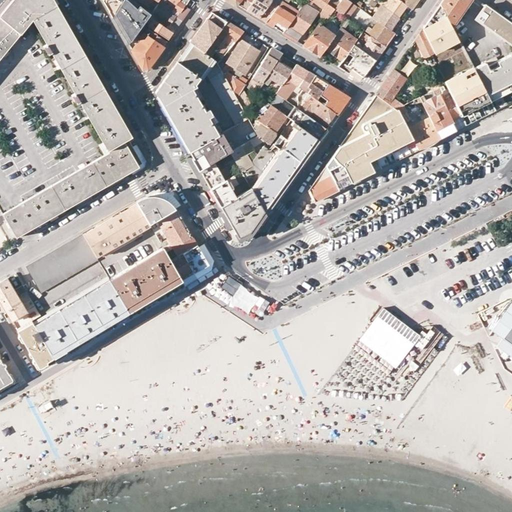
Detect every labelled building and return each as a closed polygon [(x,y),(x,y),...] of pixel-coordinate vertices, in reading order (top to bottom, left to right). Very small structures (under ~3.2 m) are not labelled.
[(11,0),(0,14),(0,16),(21,33),(33,19),(57,5),(54,0),(11,0)] [(103,0),(113,17),(123,0),(103,0)] [(123,0),(113,17),(122,33),(141,21),(148,11),(147,10),(138,4),(133,0),(123,0)] [(152,4),(149,2),(150,0),(157,0),(159,1),(159,0),(139,0),(149,7),(147,10),(148,11),(150,13),(151,12),(157,3),(154,1),(152,4)] [(159,0),(159,1),(158,2),(182,20),(186,14),(190,8),(185,5),(188,0),(159,0)] [(230,0),(246,9),(253,0),(230,0)] [(253,0),(246,9),(260,18),(271,0),(253,0)] [(271,0),(260,18),(266,22),(282,0),(271,0)] [(289,0),(282,0),(266,22),(274,26),(277,21),(287,27),(302,6),(299,5),(296,10),(287,4),(289,0)] [(283,32),(297,41),(318,12),(307,5),(311,0),(313,0),(324,8),(327,3),(326,3),(322,0),(306,0),(302,6),(287,27),(283,32)] [(328,0),(326,3),(327,3),(335,9),(339,3),(337,1),(337,0),(328,0)] [(341,0),(339,3),(335,9),(347,18),(357,6),(355,5),(352,2),(350,1),(348,0),(341,0)] [(384,0),(383,2),(382,5),(399,17),(407,6),(403,3),(399,0),(384,0)] [(399,0),(403,3),(407,6),(412,9),(418,0),(399,0)] [(442,0),(440,4),(451,26),(469,0),(442,0)] [(157,3),(151,12),(169,24),(167,28),(173,32),(182,20),(158,2),(157,3)] [(327,3),(324,8),(319,15),(326,20),(335,9),(327,3)] [(432,14),(422,29),(434,52),(447,46),(459,40),(451,26),(440,4),(432,14)] [(77,48),(72,40),(76,38),(75,35),(57,5),(33,19),(47,43),(44,45),(48,54),(52,52),(75,92),(72,94),(77,103),(80,101),(87,113),(99,133),(104,142),(108,149),(128,138),(132,136),(118,111),(109,95),(105,97),(100,89),(104,87),(81,46),(77,48)] [(401,19),(399,17),(382,5),(373,17),(378,21),(390,30),(397,20),(399,21),(401,19)] [(481,83),(495,111),(511,101),(511,24),(497,14),(484,5),(475,18),(485,26),(511,44),(511,53),(497,60),(495,57),(473,68),(481,83)] [(148,11),(141,21),(122,33),(128,44),(142,25),(149,15),(150,13),(148,11)] [(173,32),(167,28),(149,15),(142,25),(147,28),(148,26),(168,39),(173,32)] [(196,34),(210,44),(224,26),(210,15),(196,34)] [(0,59),(21,33),(0,16),(0,59)] [(347,19),(336,33),(324,51),(326,52),(328,49),(343,60),(354,43),(355,41),(357,39),(344,29),(350,21),(347,19)] [(227,21),(224,26),(210,44),(204,52),(213,59),(218,62),(220,60),(219,59),(212,54),(215,51),(223,56),(240,35),(243,31),(235,26),(227,21)] [(390,30),(378,21),(372,29),(369,27),(366,31),(383,43),(390,33),(394,35),(395,33),(390,30)] [(319,24),(306,41),(320,49),(317,53),(321,55),(323,52),(324,51),(336,33),(334,32),(332,34),(319,24)] [(167,41),(148,28),(132,50),(143,68),(148,68),(167,41)] [(431,54),(434,52),(422,29),(415,39),(424,58),(427,56),(431,54)] [(394,35),(390,33),(383,43),(386,45),(394,35)] [(204,52),(210,44),(196,34),(190,42),(191,43),(204,52)] [(383,49),(380,47),(382,45),(371,37),(363,48),(361,47),(360,44),(355,41),(354,43),(372,57),(376,60),(383,49)] [(76,38),(72,40),(77,48),(81,46),(76,38)] [(231,55),(249,66),(259,50),(241,39),(238,45),(231,55)] [(459,40),(447,46),(452,56),(460,73),(473,68),(466,55),(459,40)] [(317,53),(320,49),(306,41),(303,45),(317,53)] [(189,52),(181,64),(200,77),(205,71),(213,59),(204,52),(191,43),(186,49),(189,52)] [(372,57),(354,43),(343,60),(338,66),(359,79),(362,79),(376,60),(372,57)] [(434,52),(431,54),(433,59),(436,63),(452,56),(447,46),(434,52)] [(281,55),(271,48),(252,78),(255,80),(257,78),(263,82),(281,55)] [(177,61),(181,64),(189,52),(186,49),(182,55),(177,61)] [(245,85),(238,80),(234,78),(235,76),(231,74),(227,71),(230,68),(233,70),(235,68),(244,74),(249,66),(231,55),(227,63),(229,64),(228,66),(226,65),(222,70),(237,98),(243,88),(245,85)] [(272,79),(282,85),(287,78),(293,70),(280,61),(283,56),(281,55),(263,82),(268,85),(272,79)] [(244,110),(237,98),(222,70),(218,62),(213,59),(205,71),(230,116),(235,125),(248,118),(244,110)] [(220,60),(218,62),(222,70),(226,65),(220,60)] [(173,67),(176,70),(181,64),(177,61),(173,67)] [(173,67),(156,91),(170,116),(190,104),(203,97),(196,84),(200,77),(181,64),(176,70),(173,67)] [(287,78),(298,86),(308,71),(296,64),(293,70),(287,78)] [(460,73),(444,81),(444,82),(451,95),(453,99),(454,102),(462,116),(466,125),(495,111),(481,83),(473,68),(460,73)] [(381,88),(393,97),(406,78),(393,70),(381,88)] [(308,71),(298,86),(302,89),(309,94),(310,91),(309,90),(310,88),(308,86),(315,75),(308,71)] [(241,75),(238,80),(245,85),(249,79),(241,75)] [(308,86),(310,88),(309,90),(310,91),(309,94),(317,99),(319,95),(328,83),(315,75),(308,86)] [(285,99),(292,89),(299,93),(302,89),(298,86),(287,78),(282,85),(276,93),(278,94),(285,99)] [(328,83),(319,95),(327,100),(324,104),(338,114),(343,106),(348,99),(348,95),(328,83)] [(105,97),(109,95),(104,87),(100,89),(105,97)] [(244,110),(250,101),(243,88),(237,98),(244,110)] [(397,108),(404,121),(418,149),(440,138),(427,113),(427,112),(420,116),(423,121),(411,127),(407,120),(410,120),(404,108),(392,99),(393,97),(381,88),(376,95),(396,109),(397,108)] [(441,92),(439,93),(439,94),(452,120),(457,129),(466,125),(462,116),(454,102),(453,99),(446,102),(444,98),(441,92)] [(285,99),(278,94),(271,104),(277,109),(285,99)] [(307,115),(311,110),(326,122),(330,125),(338,114),(324,104),(317,99),(309,94),(299,109),(307,115)] [(457,129),(452,120),(439,94),(422,103),(427,112),(427,113),(440,138),(457,129)] [(406,155),(418,149),(404,121),(397,108),(396,109),(376,95),(353,127),(333,155),(335,160),(343,166),(348,176),(351,182),(406,155)] [(203,97),(190,104),(170,116),(179,131),(190,151),(213,137),(222,132),(215,118),(203,97)] [(257,112),(261,114),(269,103),(265,101),(257,112)] [(273,144),(269,150),(264,146),(258,155),(256,158),(251,164),(250,162),(245,155),(252,150),(254,150),(252,146),(263,140),(269,144),(277,133),(273,130),(282,119),(285,115),(277,109),(271,104),(269,103),(261,114),(255,123),(255,125),(257,126),(255,130),(258,136),(236,148),(232,150),(230,151),(232,154),(237,164),(241,171),(245,177),(251,188),(264,211),(291,173),(316,138),(297,124),(284,141),(281,139),(276,146),(273,144)] [(295,122),(297,124),(316,138),(319,140),(327,129),(307,115),(299,109),(296,107),(288,117),(291,119),(295,122)] [(285,115),(282,119),(288,123),(289,121),(291,119),(288,117),(285,115)] [(213,137),(190,151),(200,169),(205,166),(205,165),(214,160),(228,152),(230,151),(232,150),(228,143),(222,132),(213,137)] [(80,169),(57,182),(3,213),(10,225),(17,237),(22,234),(82,200),(98,190),(96,187),(104,182),(106,185),(131,171),(130,169),(138,165),(139,160),(131,147),(133,146),(128,138),(108,149),(104,142),(99,144),(104,155),(99,157),(87,164),(85,162),(78,166),(80,169)] [(251,164),(256,158),(252,150),(245,155),(250,162),(251,164)] [(333,155),(326,165),(338,189),(351,182),(348,176),(343,166),(335,160),(333,155)] [(205,166),(200,169),(211,188),(231,176),(228,170),(222,174),(214,160),(205,165),(205,166)] [(309,189),(315,200),(338,189),(326,165),(309,189)] [(238,181),(245,177),(241,171),(234,175),(238,181)] [(251,188),(236,196),(232,190),(235,187),(234,185),(239,183),(238,181),(234,175),(231,176),(211,188),(216,198),(238,237),(250,231),(264,211),(251,188)] [(106,185),(104,182),(96,187),(98,190),(106,185)] [(150,224),(158,219),(173,210),(174,209),(170,205),(167,202),(161,199),(156,198),(151,198),(146,199),(143,200),(138,203),(150,224)] [(150,224),(138,203),(84,234),(88,242),(96,257),(151,226),(150,224)] [(174,209),(173,210),(179,219),(181,218),(176,208),(174,209)] [(158,219),(163,229),(179,219),(173,210),(158,219)] [(163,229),(168,238),(184,229),(179,219),(163,229)] [(192,237),(187,228),(184,229),(168,238),(166,239),(172,249),(174,248),(189,239),(192,237)] [(88,242),(84,234),(43,257),(27,267),(41,292),(98,259),(96,257),(88,242)] [(174,248),(178,255),(183,252),(196,245),(195,243),(192,237),(189,239),(174,248)] [(172,249),(166,239),(161,242),(163,247),(166,252),(172,249)] [(183,252),(195,272),(208,264),(196,245),(183,252)] [(126,307),(129,311),(155,296),(182,279),(170,259),(166,252),(163,247),(109,279),(126,307)] [(178,255),(170,259),(182,279),(195,272),(183,252),(178,255)] [(229,275),(220,287),(234,296),(242,284),(229,275)] [(8,278),(0,282),(0,300),(11,320),(27,311),(8,278)] [(33,324),(50,353),(126,307),(109,279),(33,324)] [(391,293),(399,309),(411,303),(402,287),(391,293)] [(503,339),(498,346),(504,351),(511,356),(511,303),(492,331),(503,339)] [(50,353),(52,357),(129,311),(126,307),(50,353)] [(421,336),(383,309),(359,339),(396,368),(421,336)] [(31,321),(17,329),(38,365),(52,357),(50,353),(33,324),(31,321)] [(511,356),(504,351),(500,355),(511,363),(511,356)] [(0,387),(12,380),(0,359),(0,387)] [(473,376),(479,372),(472,360),(465,364),(473,376)] [(436,375),(441,379),(451,365),(446,361),(436,375)] [(50,406),(44,409),(42,417),(47,424),(53,425),(60,421),(61,413),(57,407),(50,406)]
